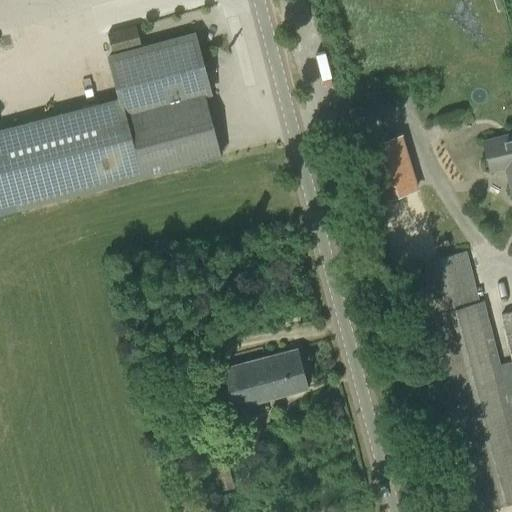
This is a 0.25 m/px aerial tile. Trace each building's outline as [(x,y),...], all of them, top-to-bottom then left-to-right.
[(136,26),(107,34),(113,53),(141,45),(136,26)] [(191,94),(203,91),(199,75),(205,74),(194,34),(109,57),(119,97),(147,90),(150,105),(191,94)] [(220,156),(203,91),(191,94),(150,105),(147,90),(119,97),(89,105),(109,185),(220,156)] [(511,134),(482,142),(489,170),(505,166),(511,192),(511,134)] [(415,188),(399,136),(364,147),(380,199),(415,188)] [(511,362),(511,361),(495,365),(465,250),(415,263),(469,471),(447,477),(455,511),(469,511),(478,510),(511,500),(511,362)] [(511,309),(499,313),(511,361),(511,362),(511,309)] [(233,408),(307,388),(296,348),(222,368),(233,408)] [(193,377),(191,377),(168,382),(179,422),(202,416),(193,377)]
